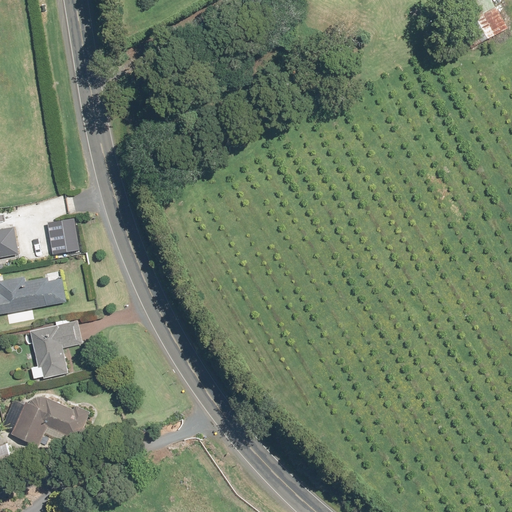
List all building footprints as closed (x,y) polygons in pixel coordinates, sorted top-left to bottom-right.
[(511,28),(501,7),(479,17),(489,39),(511,28)] [(0,258),(22,255),(17,228),(0,231),(0,258)] [(84,249),(81,229),(61,232),(64,252),(84,249)] [(51,282),(51,278),(30,282),(28,274),(1,279),(2,285),(0,285),(0,315),(70,302),(66,280),(51,282)] [(83,345),(79,322),(35,331),(41,365),(35,366),(37,379),(72,373),(68,348),(83,345)] [(55,401),(40,394),(35,406),(29,403),(15,434),(41,445),(47,432),(65,440),(67,434),(81,441),(93,414),(57,397),(55,401)] [(1,444),(0,442),(0,469),(15,466),(8,442),(1,444)]
